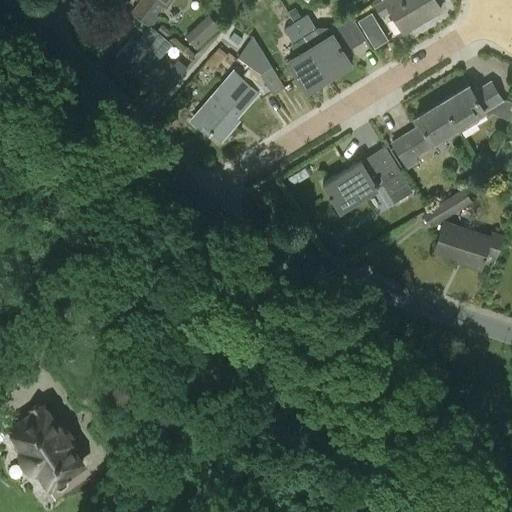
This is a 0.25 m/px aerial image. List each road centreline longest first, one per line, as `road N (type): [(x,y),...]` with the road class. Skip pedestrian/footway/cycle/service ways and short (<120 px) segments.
road 1 (residential): [(511,337),(267,252),(197,198)]
road 2 (residential): [(197,198),(489,22)]
road 3 (residential): [(197,198),(33,28)]
